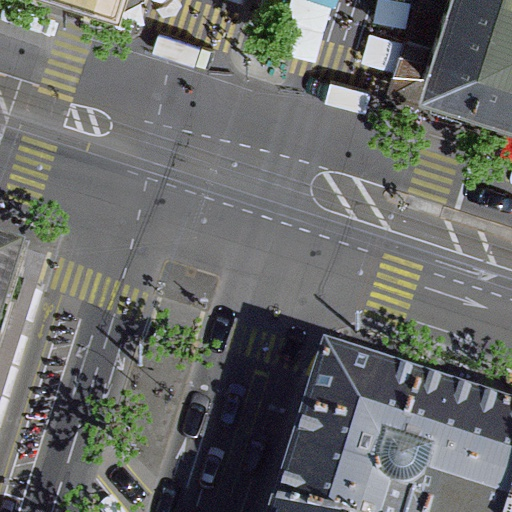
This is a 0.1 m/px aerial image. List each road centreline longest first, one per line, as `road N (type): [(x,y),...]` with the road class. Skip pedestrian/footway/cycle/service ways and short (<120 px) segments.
road 1 (primary): [(143,215),(52,511)]
road 2 (primary): [(201,511),(279,260)]
road 3 (tertiary): [(279,260),(511,332)]
road 4 (tertiary): [(511,200),(317,138)]
road 5 (tertiary): [(175,93),(0,40)]
road 6 (tertiary): [(0,171),(143,215)]
road 7 (tertiary): [(317,138),(175,93)]
road 8 (primary): [(317,138),(358,0)]
road 9 (tertiary): [(143,215),(279,260)]
road 10 (primary): [(279,260),(317,138)]
road 11 (primary): [(175,93),(143,215)]
